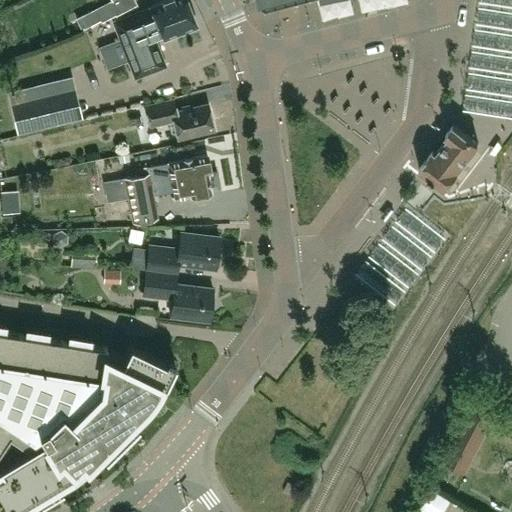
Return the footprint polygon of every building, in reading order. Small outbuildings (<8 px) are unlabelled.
[(166,0),(150,6),(150,8),(114,22),(136,77),(165,66),(153,37),(161,34),(163,39),(196,26),(185,0),(166,0)] [(308,0),(259,0),(260,3),(263,2),(265,11),(308,0)] [(109,2),(76,18),(82,30),(100,21),(101,22),(115,15),(109,2)] [(61,81),(9,94),(18,129),(70,117),(61,81)] [(466,103),(511,115),(511,113),(511,97),(471,86),(466,103)] [(178,138),(214,129),(207,104),(176,111),(173,100),(145,106),(150,125),(173,120),(178,138)] [(443,143),(452,150),(466,132),(454,123),(446,132),(450,134),(443,143)] [(478,142),(466,132),(452,150),(465,159),(478,142)] [(419,167),(430,175),(429,175),(434,179),(435,179),(445,187),(459,168),(458,168),(465,159),(452,150),(443,143),(437,151),(433,149),(419,167)] [(161,194),(173,191),(175,197),(189,195),(211,191),(211,190),(220,189),(216,170),(209,171),(206,154),(190,157),(190,156),(182,157),(182,159),(167,162),(167,163),(146,167),(148,174),(124,178),(133,222),(156,217),(152,195),(161,193),(161,194)] [(42,208),(43,219),(58,217),(57,206),(42,208)] [(145,270),(177,274),(178,264),(215,268),(219,236),(180,232),(178,249),(148,245),(148,249),(145,269),(145,270)] [(175,283),(177,274),(145,270),(142,294),(172,298),(169,315),(208,319),(212,288),(175,283)] [(162,390),(164,385),(174,364),(173,363),(162,384),(155,381),(165,362),(129,344),(120,364),(105,357),(107,347),(0,329),(0,448),(9,435),(28,448),(0,465),(0,511),(8,511),(20,505),(23,510),(41,498),(39,494),(55,484),(58,489),(75,478),(73,473),(85,464),(89,468),(104,453),(100,449),(113,435),(117,439),(119,437),(116,433),(129,420),(132,424),(135,422),(147,410),(150,406),(153,402),(156,398),(159,394),(162,390)] [(473,405),(445,459),(463,468),(490,414),(473,405)] [(432,486),(429,494),(452,506),(456,498),(432,486)]
